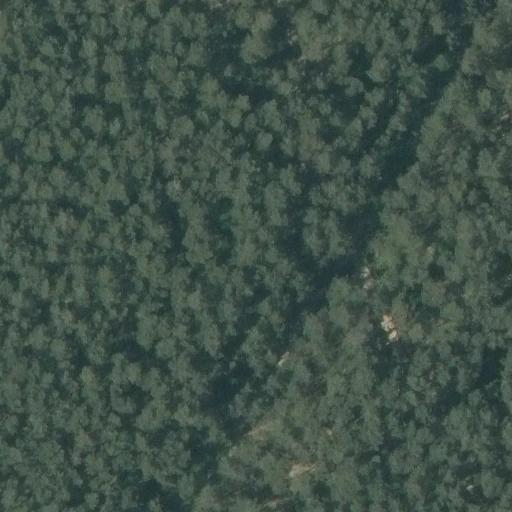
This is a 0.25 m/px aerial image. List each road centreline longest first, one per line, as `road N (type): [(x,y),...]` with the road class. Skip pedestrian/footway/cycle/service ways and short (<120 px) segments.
road 1 (unknown): [(349,242),(188,511)]
road 2 (unknown): [(493,0),(349,242)]
